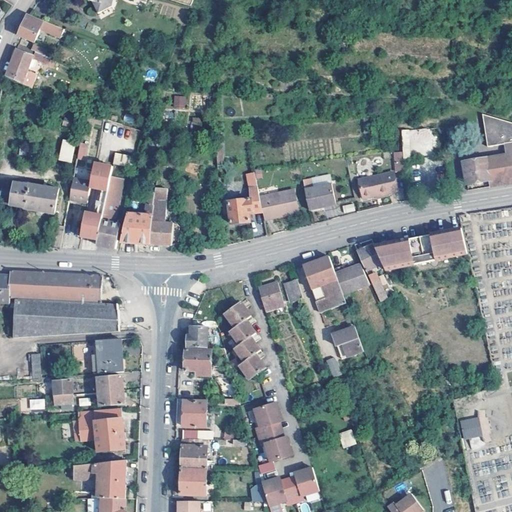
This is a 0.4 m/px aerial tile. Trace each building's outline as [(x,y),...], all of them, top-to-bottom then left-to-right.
[(87,0),(91,1),(99,14),(112,7),(107,0),(87,0)] [(20,37),(35,44),(40,31),(61,40),(64,32),(65,31),(44,22),(43,23),(28,17),(27,20),(20,37)] [(32,51),(51,60),(55,52),(35,44),(32,51)] [(57,62),(51,60),(32,51),(19,46),(15,57),(7,78),(33,89),(38,75),(29,71),(33,59),(55,68),(57,62)] [(186,108),(186,95),(173,95),(173,108),(186,108)] [(488,145),(505,143),(507,154),(463,161),(467,183),(490,179),(491,186),(511,182),(511,121),(484,113),(488,145)] [(372,123),(372,115),(364,115),(364,123),(372,123)] [(373,131),(372,123),(364,123),(365,131),(373,131)] [(72,162),(76,142),(62,139),(58,160),(72,162)] [(88,147),(80,146),(78,158),(86,159),(88,147)] [(404,159),(404,150),(394,151),(397,171),(405,171),(404,159)] [(116,154),(114,166),(134,169),(137,158),(116,154)] [(95,162),(92,181),(91,187),(100,189),(94,216),(103,218),(111,179),(114,166),(95,162)] [(398,192),(394,172),(359,179),(363,199),(398,192)] [(303,178),(309,210),(323,207),(323,204),(336,202),(332,183),(313,186),(311,176),(303,178)] [(75,200),(88,203),(91,187),(92,181),(74,178),(70,199),(75,200)] [(103,218),(98,242),(97,246),(112,250),(116,250),(121,226),(114,225),(123,181),(111,179),(103,218)] [(30,187),(15,184),(13,194),(3,192),(1,205),(26,209),(26,211),(54,216),(59,191),(30,185),(30,187)] [(169,187),(157,186),(156,192),(153,210),(154,210),(168,211),(169,187)] [(263,210),(260,195),(258,186),(250,187),(252,198),(241,199),(241,196),(237,197),(237,200),(230,201),(230,204),(228,204),(228,211),(231,211),(232,223),(251,221),(250,211),(263,210)] [(299,212),(294,188),(260,195),(263,210),(265,219),(299,212)] [(151,242),(154,210),(153,210),(156,192),(149,191),(146,214),(128,212),(122,241),(137,241),(151,242)] [(354,203),(343,205),(344,212),(355,210),(354,203)] [(162,243),(173,244),(173,242),(173,236),(175,222),(167,221),(168,211),(154,210),(151,242),(162,243)] [(94,216),(86,214),(81,239),(85,239),(98,242),(103,218),(94,216)] [(64,229),(56,228),(52,249),(60,250),(64,229)] [(419,236),(374,245),(382,263),(385,269),(466,253),(461,228),(419,236)] [(179,242),(173,242),(173,244),(172,250),(183,250),(182,245),(179,242)] [(366,271),(382,263),(374,245),(373,243),(357,251),(366,271)] [(347,302),(343,293),(335,273),(329,256),(304,265),(321,312),(338,306),(347,302)] [(335,273),(343,293),(369,284),(360,264),(335,273)] [(10,278),(9,300),(14,300),(102,304),(103,277),(10,272),(10,278)] [(374,272),(368,274),(380,302),(387,298),(374,272)] [(9,300),(10,278),(0,277),(0,304),(9,305),(9,300)] [(303,297),(296,278),(284,282),(290,301),(303,297)] [(283,305),(275,281),(257,287),(264,310),(283,305)] [(249,304),(246,299),(241,303),(242,305),(244,308),(249,304)] [(102,304),(14,300),(14,340),(120,332),(119,305),(102,304)] [(338,306),(342,320),(352,317),(347,302),(338,306)] [(242,305),(241,303),(225,314),(235,328),(229,332),(239,345),(234,349),(244,362),(239,366),(249,379),(258,373),(265,367),(260,360),(258,357),(256,354),(261,350),(255,342),(253,340),(251,337),(256,333),(250,325),(248,323),(246,320),(251,316),(244,308),(242,305)] [(255,321),(251,316),(246,320),(248,323),(250,325),(255,321)] [(352,317),(342,320),(346,330),(356,326),(352,317)] [(216,320),(205,319),(204,326),(191,326),(191,335),(188,335),(187,346),(207,347),(208,327),(219,328),(216,320)] [(364,350),(356,326),(346,330),(334,334),(343,357),(364,350)] [(260,339),(256,333),(251,337),(253,340),(255,342),(260,339)] [(118,346),(90,348),(91,360),(86,360),(87,377),(122,374),(121,356),(118,356),(118,346)] [(212,349),(186,349),(185,371),(197,371),(197,375),(211,375),(212,349)] [(265,356),(261,350),(256,354),(258,357),(260,360),(265,356)] [(229,363),(226,353),(220,355),(222,364),(229,363)] [(41,380),(40,356),(31,356),(33,380),(41,380)] [(341,373),(334,356),(327,359),(333,376),(341,373)] [(98,379),(99,393),(124,391),(123,377),(98,379)] [(55,397),(73,395),(72,382),(54,383),(55,397)] [(125,406),(124,391),(99,393),(100,408),(125,406)] [(73,404),(73,395),(55,397),(56,406),(73,404)] [(44,398),(29,399),(29,409),(45,409),(44,398)] [(90,398),(79,398),(79,406),(90,405),(90,398)] [(207,401),(184,400),(183,426),(206,426),(207,401)] [(277,403),(255,409),(260,427),(256,428),(262,445),(265,444),(271,462),(293,455),(287,437),(280,439),(275,423),(282,421),(277,403)] [(126,451),(121,410),(94,412),(95,419),(79,421),(79,422),(74,422),(76,443),(97,441),(98,453),(126,451)] [(489,440),(487,410),(479,410),(481,440),(489,440)] [(460,420),(463,439),(482,436),(479,417),(460,420)] [(183,429),(183,438),(197,438),(197,430),(183,429)] [(358,443),(352,429),(345,431),(350,446),(358,443)] [(208,439),(197,438),(183,438),(182,469),(207,470),(208,439)] [(110,499),(126,499),(127,462),(94,465),(94,474),(99,474),(99,492),(93,492),(93,499),(102,499),(110,499)] [(94,474),(94,465),(74,467),(74,476),(74,480),(81,480),(94,474)] [(279,477),(262,482),(265,491),(267,501),(269,506),(286,500),(287,504),(303,499),(302,495),(319,490),(312,467),(294,472),(297,480),(282,485),(279,477)] [(207,470),(182,469),(181,494),(206,495),(207,470)] [(259,471),(257,471),(256,491),(265,491),(262,482),(259,471)] [(256,491),(254,491),(254,501),(267,501),(265,491),(256,491)] [(393,500),(387,505),(391,511),(419,511),(423,509),(411,492),(395,502),(393,500)] [(125,511),(126,499),(110,499),(102,499),(101,511),(125,511)] [(200,511),(200,501),(177,500),(176,511),(200,511)] [(210,511),(211,502),(202,502),(201,511),(210,511)]
